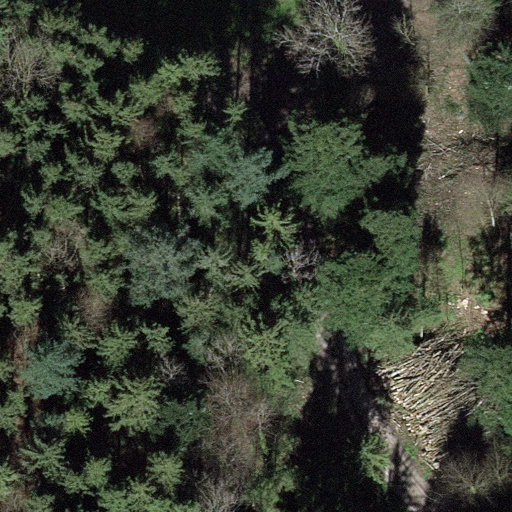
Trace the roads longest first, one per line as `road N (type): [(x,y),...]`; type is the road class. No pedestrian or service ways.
road 1 (track): [(443,511),(380,430),(193,124)]
road 2 (track): [(36,0),(193,124)]
